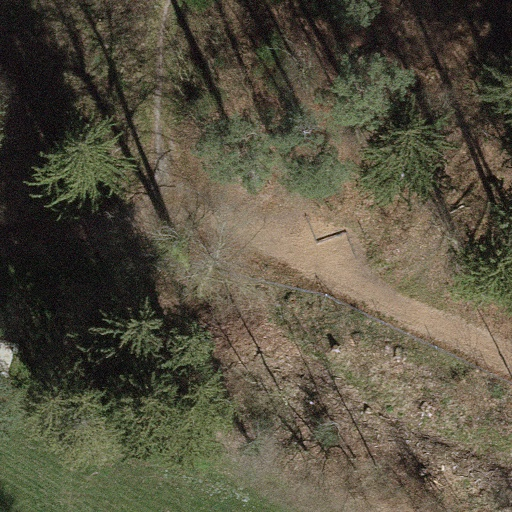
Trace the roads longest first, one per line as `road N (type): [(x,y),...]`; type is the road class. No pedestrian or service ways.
road 1 (track): [(163,204),(278,238),(511,351)]
road 2 (track): [(0,206),(94,222),(163,204)]
